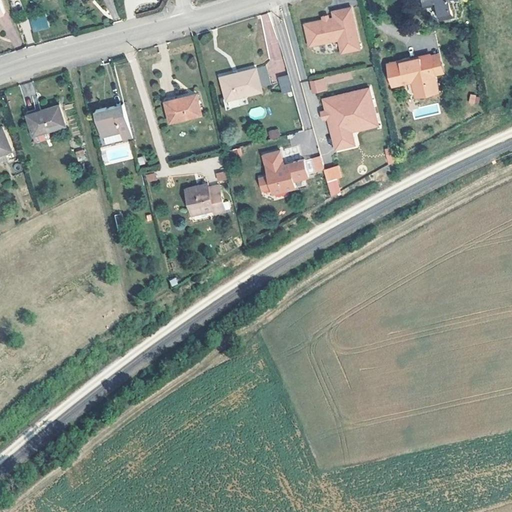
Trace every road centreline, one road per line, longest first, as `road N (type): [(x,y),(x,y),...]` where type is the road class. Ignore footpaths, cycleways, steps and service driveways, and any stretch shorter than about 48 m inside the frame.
road 1 (track): [(10,511),(257,320)]
road 2 (track): [(511,172),(257,320)]
road 3 (track): [(69,52),(136,311)]
road 4 (tertiary): [(185,20),(0,75)]
